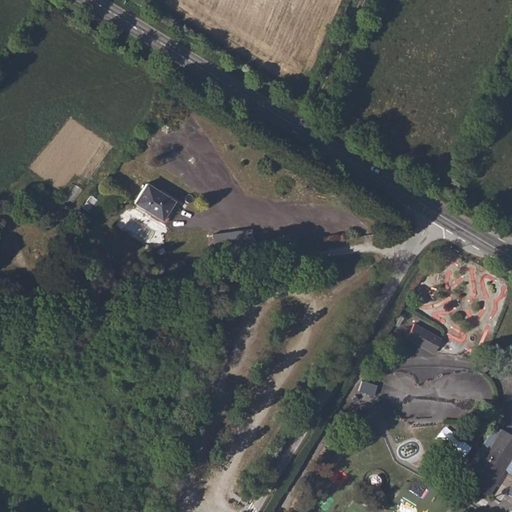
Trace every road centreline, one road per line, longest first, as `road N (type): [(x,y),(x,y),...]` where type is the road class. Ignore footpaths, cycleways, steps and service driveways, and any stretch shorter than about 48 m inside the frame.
road 1 (secondary): [(87,0),(436,214)]
road 2 (unclassified): [(254,511),(412,256)]
road 3 (track): [(0,302),(229,267)]
road 4 (unclassified): [(229,267),(377,250),(412,256)]
road 5 (track): [(305,132),(361,0)]
